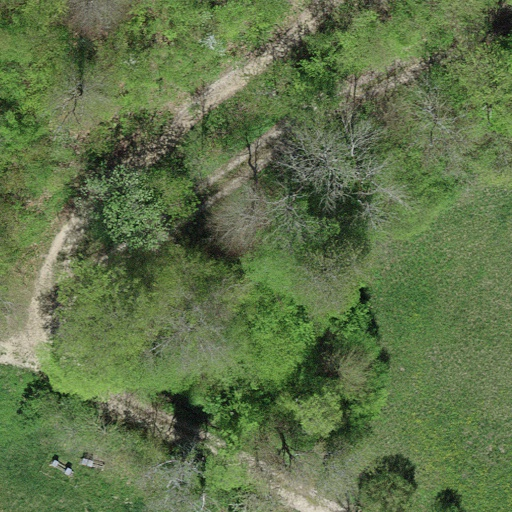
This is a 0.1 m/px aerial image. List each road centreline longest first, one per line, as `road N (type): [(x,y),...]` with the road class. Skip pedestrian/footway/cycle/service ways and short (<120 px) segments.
road 1 (track): [(51,334),(106,270),(343,99),(511,18)]
road 2 (track): [(321,0),(87,201),(60,245),(38,307),(51,334)]
road 3 (track): [(322,511),(125,410),(75,371),(51,334)]
